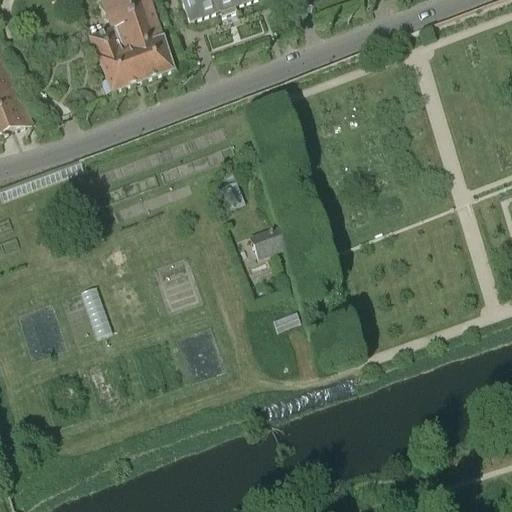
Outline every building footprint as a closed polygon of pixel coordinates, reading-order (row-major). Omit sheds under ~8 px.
[(111,98),(172,76),(147,0),(114,0),(102,5),(111,33),(88,41),(111,98)] [(178,0),(188,28),(218,17),(220,22),(234,17),(233,12),(264,2),(263,0),(178,0)] [(0,140),(32,127),(0,50),(0,140)] [(236,185),(221,192),(231,213),(245,207),(236,185)] [(256,267),(291,254),(281,229),(247,242),(256,267)] [(95,341),(112,336),(97,289),(80,294),(95,341)]
